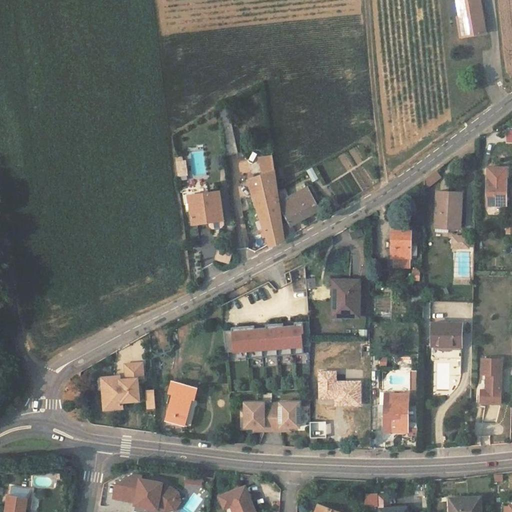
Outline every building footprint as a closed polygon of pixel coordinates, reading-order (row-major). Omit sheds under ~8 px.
[(479,0),(456,0),(459,15),(463,14),(467,34),(485,30),(479,0)] [(457,15),(460,35),(467,34),(463,14),(459,15),(457,15)] [(221,109),(222,121),(234,119),(232,104),(221,109)] [(222,121),(227,152),(239,151),(234,119),(222,121)] [(248,179),(270,250),(285,243),(271,155),(250,158),(254,177),(248,179)] [(506,178),(488,178),(488,203),(506,203),(506,178)] [(462,192),(438,191),(436,226),(460,227),(462,192)] [(221,222),(220,217),(217,192),(186,196),(188,221),(206,219),(207,224),(209,226),(219,225),(221,222)] [(294,229),(312,219),(311,216),(318,213),(313,203),(306,206),(305,204),(298,208),(295,203),(286,208),(284,214),(289,226),(285,227),(289,241),(297,236),(294,229)] [(394,230),(392,230),(392,257),(394,257),(394,266),(410,266),(410,257),(411,257),(417,257),(418,244),(411,244),(412,230),(410,230),(394,230)] [(359,279),(333,279),(333,316),(359,316),(359,279)] [(303,345),(310,344),(310,340),(309,321),(294,322),(294,321),(283,322),(282,323),(266,325),(266,324),(254,325),(254,326),(237,328),(231,328),(231,331),(224,331),(226,353),(247,351),(248,358),(304,353),(303,345)] [(463,322),(432,322),(431,345),(462,346),(463,322)] [(361,340),(361,357),(370,357),(370,340),(361,340)] [(502,359),(482,359),(481,374),(486,374),(486,390),(481,390),(481,402),(501,403),(502,359)] [(122,408),(121,402),(138,400),(137,378),(143,377),(142,362),(125,364),(126,378),(119,379),(120,381),(115,382),(115,380),(105,381),(106,389),(102,390),(103,402),(107,402),(107,409),(122,408)] [(102,390),(106,389),(105,381),(115,380),(115,382),(120,381),(119,379),(119,376),(101,377),(102,390)] [(197,387),(172,381),(169,392),(174,393),(166,419),(184,424),(191,398),(193,398),(197,387)] [(344,381),(320,381),(320,396),(345,396),(345,403),(361,403),(361,381),(350,381),(344,381)] [(148,398),(155,397),(155,389),(147,390),(148,398)] [(408,393),(385,392),(385,421),(389,421),(389,430),(408,431),(408,393)] [(156,406),(155,397),(148,398),(149,407),(156,406)] [(280,403),(272,403),(264,403),(264,402),(245,402),(245,426),(256,426),(264,426),(264,430),(281,430),(281,426),(288,426),(299,426),(299,402),(280,402),(280,403)] [(116,484),(114,496),(136,500),(136,504),(148,507),(150,499),(159,501),(159,503),(166,508),(173,507),(177,501),(176,495),(167,488),(167,485),(168,484),(141,479),(142,476),(133,474),(116,484)] [(148,507),(148,509),(158,511),(158,506),(165,511),(174,510),(180,502),(179,493),(167,485),(167,488),(176,495),(177,501),(173,507),(166,508),(159,503),(159,501),(150,499),(148,507)] [(9,494),(6,511),(25,511),(26,508),(29,509),(31,498),(9,494)] [(380,496),(381,508),(389,508),(388,495),(380,496)] [(481,511),(481,496),(450,498),(450,511),(481,511)] [(256,511),(251,497),(231,506),(233,511),(256,511)] [(318,503),(314,511),(341,511),(342,511),(318,503)]
